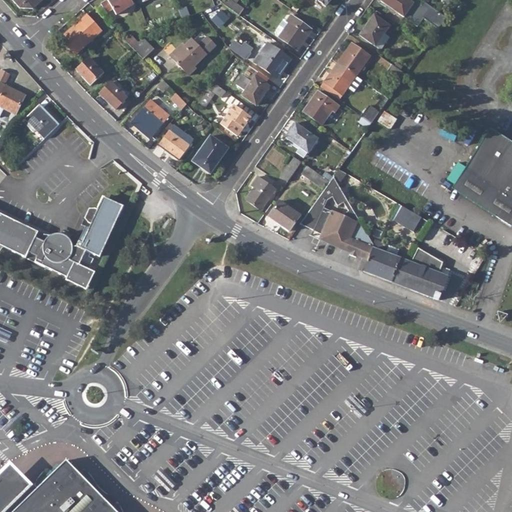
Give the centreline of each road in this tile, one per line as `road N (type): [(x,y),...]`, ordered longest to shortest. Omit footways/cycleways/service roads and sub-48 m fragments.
road 1 (unclassified): [(204,212),(320,273),(511,347)]
road 2 (residential): [(358,0),(204,212)]
road 3 (unclassified): [(21,45),(117,141),(204,212)]
